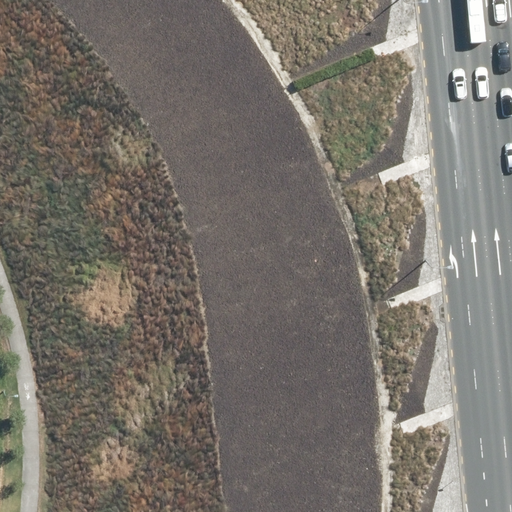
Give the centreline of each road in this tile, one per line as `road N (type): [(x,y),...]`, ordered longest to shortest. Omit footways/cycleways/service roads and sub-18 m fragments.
road 1 (primary): [(511,256),(498,112)]
road 2 (primary): [(498,112),(451,0)]
